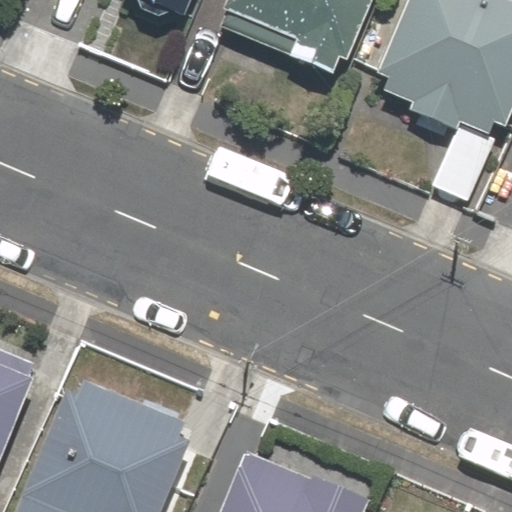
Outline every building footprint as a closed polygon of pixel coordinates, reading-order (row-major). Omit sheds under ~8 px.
[(131,0),(190,24),(199,0),(131,0)] [(352,68),(380,0),(234,0),(222,30),(295,61),(294,63),(338,81),(345,65),(352,68)] [(511,0),(415,0),(382,81),(392,86),(388,97),(416,109),(413,116),(458,136),(461,138),(463,133),(464,130),(493,141),(497,130),(510,135),(511,130),(511,0)] [(461,138),(458,136),(435,190),(470,205),(495,147),(463,133),(461,138)] [(0,485),(41,390),(34,387),(40,373),(0,355),(0,485)] [(82,402),(73,398),(23,511),(167,511),(194,450),(185,446),(191,432),(88,389),(82,402)] [(317,488),(250,460),(227,511),(373,511),(375,510),(319,486),(317,488)]
